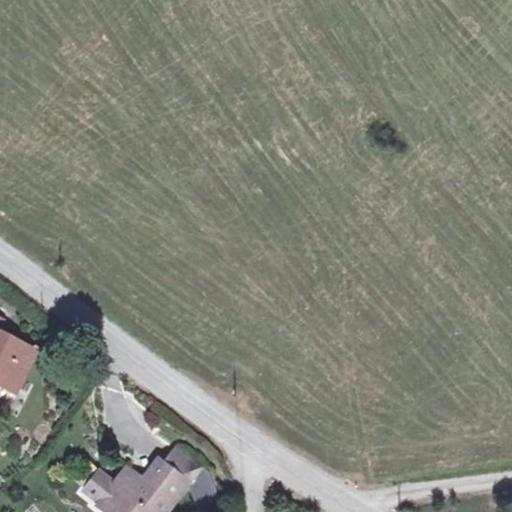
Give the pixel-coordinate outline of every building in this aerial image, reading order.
[(30,361),(0,343),(0,385),(13,393),(30,361)] [(0,385),(0,393),(9,399),(13,393),(0,385)] [(178,455),(167,470),(193,491),(204,478),(178,455)] [(160,464),(145,484),(152,489),(167,470),(160,464)] [(176,511),(193,491),(167,470),(152,489),(145,484),(129,473),(117,488),(100,475),(87,493),(103,506),(100,510),(102,511),(176,511)]
